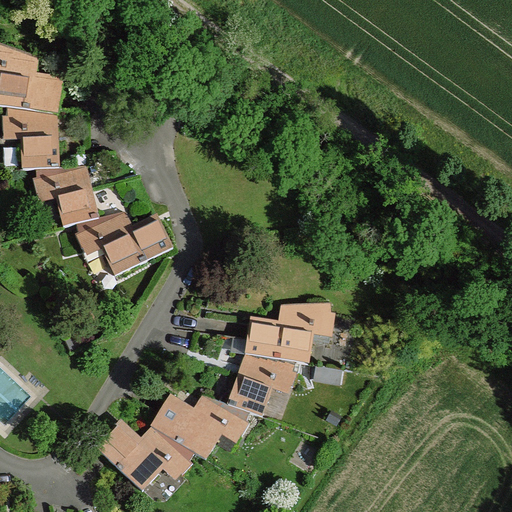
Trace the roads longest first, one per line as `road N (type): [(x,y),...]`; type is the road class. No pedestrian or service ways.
road 1 (residential): [(0,463),(54,470),(71,454),(182,278),(190,248),(155,149)]
road 2 (track): [(511,242),(181,0)]
road 3 (residential): [(155,149),(168,106),(156,78),(125,74),(106,88),(101,112),(112,135)]
